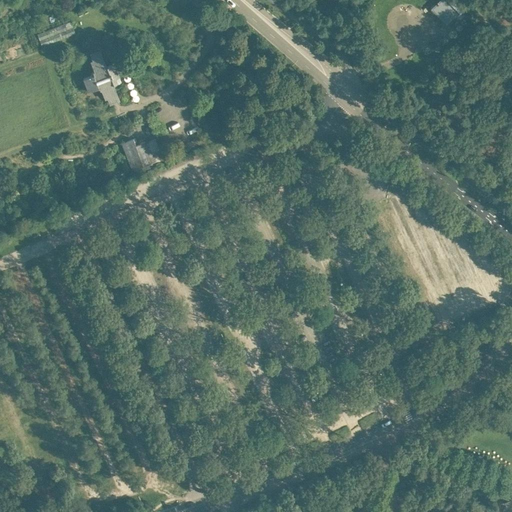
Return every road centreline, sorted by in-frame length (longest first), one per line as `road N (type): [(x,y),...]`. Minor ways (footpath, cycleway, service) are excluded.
road 1 (unclassified): [(186,511),(410,413),(511,333)]
road 2 (unknown): [(47,247),(168,475)]
road 3 (unknown): [(20,258),(126,492)]
road 4 (unknown): [(0,292),(102,502)]
road 5 (unclassified): [(344,94),(511,235)]
road 6 (unclassified): [(511,214),(365,97),(344,94)]
road 7 (unclassified): [(344,94),(235,0)]
